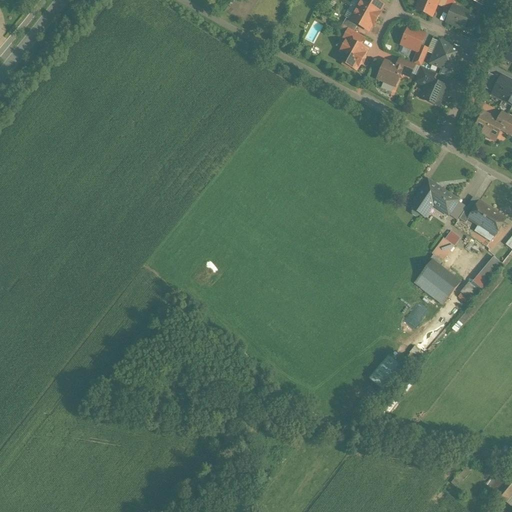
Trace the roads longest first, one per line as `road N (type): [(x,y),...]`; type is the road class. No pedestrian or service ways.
road 1 (residential): [(442,147),(180,0)]
road 2 (residential): [(482,51),(393,9),(377,45)]
